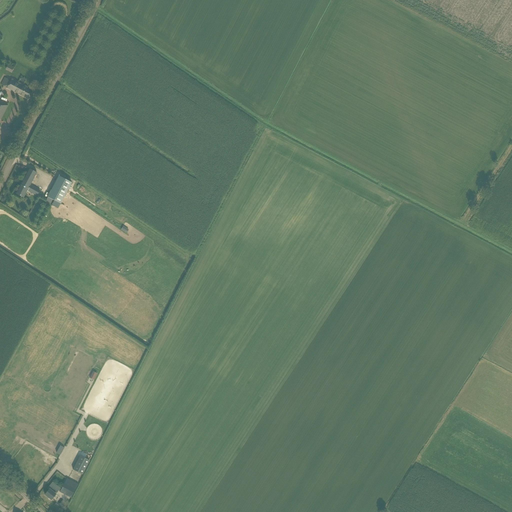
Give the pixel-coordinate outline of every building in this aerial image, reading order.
[(32,92),(27,89),(27,87),(11,79),(11,81),(5,78),(1,85),(28,99),(32,92)] [(29,169),(22,181),(30,185),(36,173),(29,169)] [(60,204),(72,183),(58,176),(47,197),(60,204)] [(30,185),(22,181),(15,193),(23,198),(27,190),(37,196),(40,190),(30,185)] [(56,452),(60,455),(64,447),(60,445),(56,452)] [(73,470),(82,474),(89,461),(80,456),(73,470)] [(71,498),(73,493),(76,488),(78,484),(67,478),(60,492),(71,498)] [(47,488),(49,489),(48,491),(45,495),(51,500),(54,496),(55,495),(56,494),(58,491),(60,488),(56,485),(55,487),(51,484),(47,488)]
